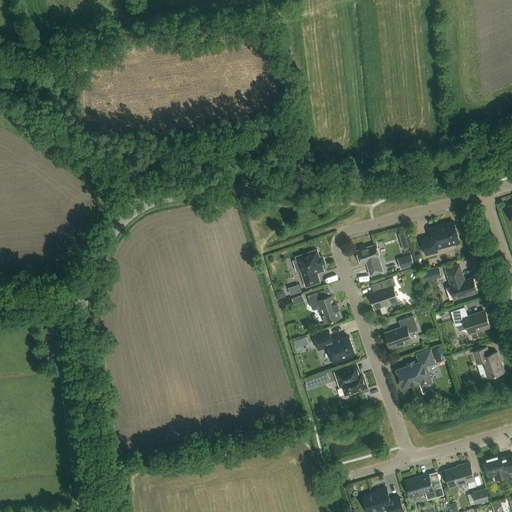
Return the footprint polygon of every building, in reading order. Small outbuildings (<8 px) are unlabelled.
[(437,248),(459,242),(454,222),(431,229),(433,237),(422,240),(426,255),(438,251),(437,248)] [(404,232),(398,234),(401,242),(407,240),(404,232)] [(371,276),(383,271),(379,258),(381,258),(376,244),(366,248),(364,247),(360,248),(359,250),(357,251),(361,264),(367,263),(371,276)] [(321,265),(325,264),(323,257),(320,258),(317,250),(308,253),(309,254),(297,258),(298,259),(293,260),(297,271),(302,270),(307,286),(319,282),(316,273),(323,270),(321,265)] [(411,255),(404,257),(408,268),(415,265),(411,255)] [(454,299),(478,292),(473,278),(465,280),(460,265),(446,269),(451,285),(450,286),(454,299)] [(439,267),(421,273),(423,278),(440,272),(439,267)] [(376,309),(398,301),(393,286),(396,286),(393,277),(380,282),(382,290),(371,293),(376,309)] [(287,286),(289,294),(301,290),(299,283),(287,286)] [(282,290),(277,292),(279,299),(286,296),(285,292),(282,290)] [(326,323),(341,318),(338,310),(340,309),(338,303),(336,304),(333,295),(324,299),(321,291),(308,295),(313,311),(320,308),(326,323)] [(302,294),(292,297),(295,304),(304,301),(302,294)] [(470,333),(490,327),(484,311),(468,317),(465,307),(451,312),(456,326),(467,323),(470,333)] [(419,330),(418,328),(414,315),(399,320),(401,327),(385,333),(390,349),(404,344),(405,345),(413,342),(409,333),(419,330)] [(349,355),(355,353),(349,337),(343,339),(342,337),(332,340),(329,331),(314,337),(319,349),(328,346),(334,362),(349,357),(349,355)] [(441,345),(432,348),(436,358),(444,355),(441,345)] [(488,378),(505,372),(502,362),(501,363),(497,352),(489,355),(487,347),(473,352),(477,364),(483,362),(488,378)] [(414,363),(408,365),(409,366),(398,370),(403,387),(420,381),(421,384),(431,380),(427,366),(435,363),(431,350),(417,354),(420,363),(415,364),(414,363)] [(346,395),(367,388),(362,374),(352,377),(349,368),(336,373),(339,382),(341,382),(346,395)] [(316,376),(306,380),(308,387),(319,383),(316,376)] [(506,473),(511,470),(511,454),(502,457),(500,453),(483,458),(489,478),(497,475),(498,479),(508,476),(506,473)] [(470,488),(476,486),(475,480),(470,462),(461,465),(461,466),(446,471),(447,475),(446,477),(447,481),(449,482),(450,487),(468,482),(470,488)] [(428,499),(444,495),(440,481),(432,483),(429,474),(406,481),(411,497),(426,492),(428,499)] [(377,490),(378,492),(364,496),(368,511),(373,511),(389,508),(390,511),(402,511),(404,511),(400,497),(390,499),(386,487),(377,490)] [(473,491),(477,504),(490,501),(487,487),(473,491)]
